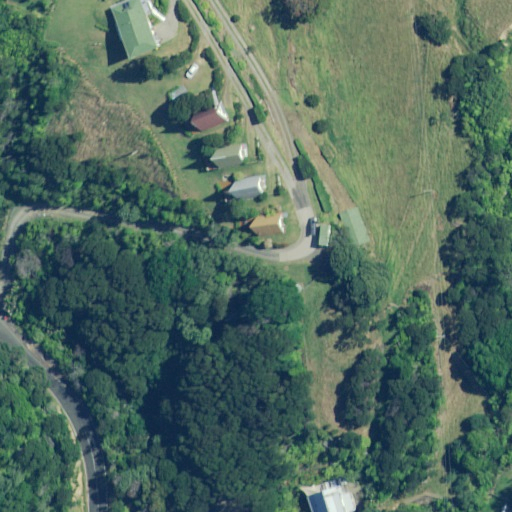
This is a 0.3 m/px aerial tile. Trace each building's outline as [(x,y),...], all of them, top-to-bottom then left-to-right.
[(164,48),(143,0),(138,0),(115,10),(136,60),(164,48)] [(230,123),(224,106),(196,115),(202,132),(230,123)] [(250,163),(246,144),(219,149),(222,168),(250,163)] [(269,194),(266,176),(236,182),(240,200),(269,194)] [(372,242),(360,208),(342,214),(347,230),(354,248),(372,242)] [(286,232),(283,213),(256,217),(258,236),(286,232)] [(333,226),(324,226),(324,246),(333,246),(333,226)] [(353,511),(354,511),(359,510),(351,487),(343,489),(340,479),(326,484),(329,493),(311,499),(315,511),(353,511)]
